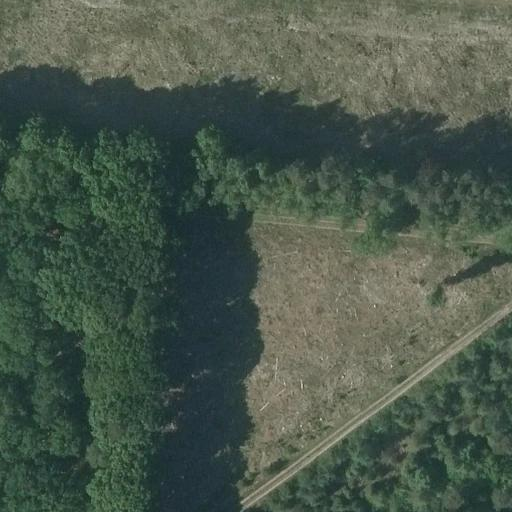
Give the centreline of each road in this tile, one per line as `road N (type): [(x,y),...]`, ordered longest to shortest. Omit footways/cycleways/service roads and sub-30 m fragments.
road 1 (track): [(511,245),(186,213),(169,219),(157,236),(139,511)]
road 2 (track): [(511,305),(237,511)]
